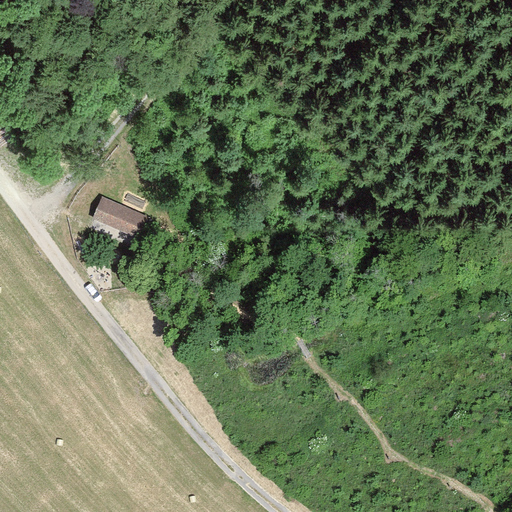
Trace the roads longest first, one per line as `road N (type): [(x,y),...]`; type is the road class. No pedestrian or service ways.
road 1 (track): [(280,511),(178,412),(76,285),(0,166)]
road 2 (track): [(29,216),(51,200),(218,0)]
